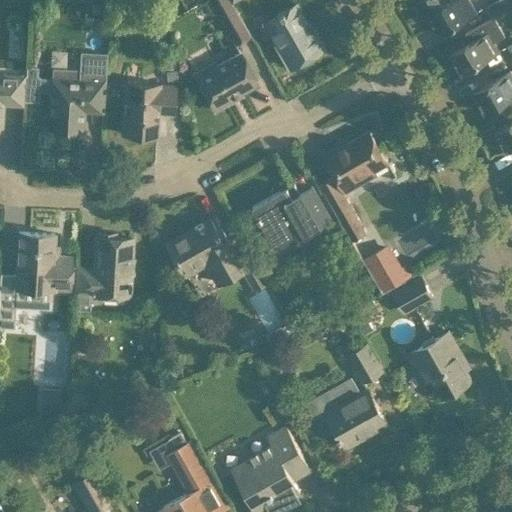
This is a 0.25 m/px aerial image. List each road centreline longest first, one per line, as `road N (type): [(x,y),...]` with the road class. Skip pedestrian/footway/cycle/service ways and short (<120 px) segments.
road 1 (residential): [(0,189),(101,202),(132,198),(237,131),(306,113),(401,68)]
road 2 (residential): [(401,68),(465,188),(496,317),(511,344)]
road 3 (residential): [(397,511),(511,448)]
